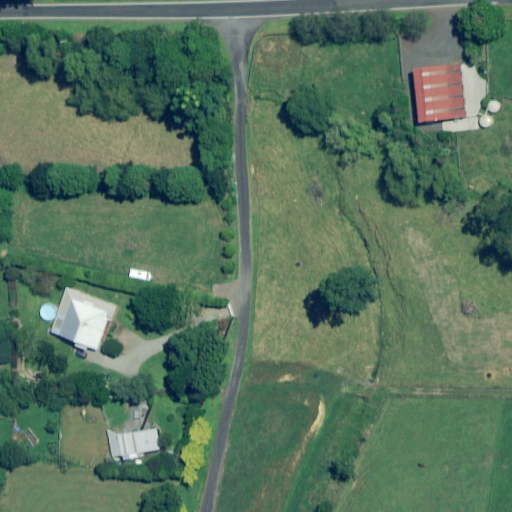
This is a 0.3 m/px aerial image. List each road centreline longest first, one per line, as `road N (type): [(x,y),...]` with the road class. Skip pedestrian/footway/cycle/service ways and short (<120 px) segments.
road 1 (unknown): [(232,3),(238,277),(226,394),(201,511)]
road 2 (unclassified): [(332,0),(0,13)]
